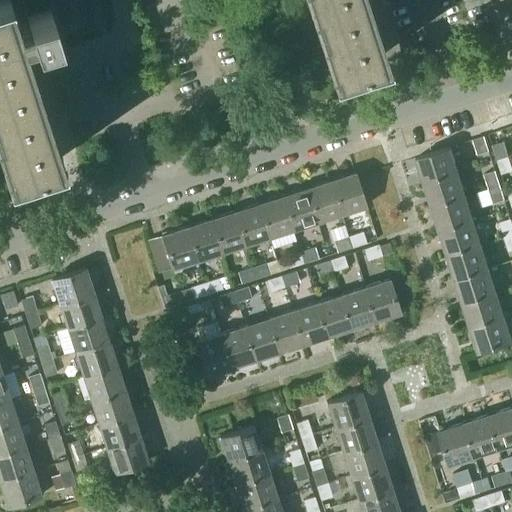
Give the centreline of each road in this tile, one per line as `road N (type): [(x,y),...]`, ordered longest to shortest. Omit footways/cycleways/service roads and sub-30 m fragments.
road 1 (residential): [(511,74),(0,240)]
road 2 (unknown): [(370,342),(392,414),(467,391),(444,319)]
